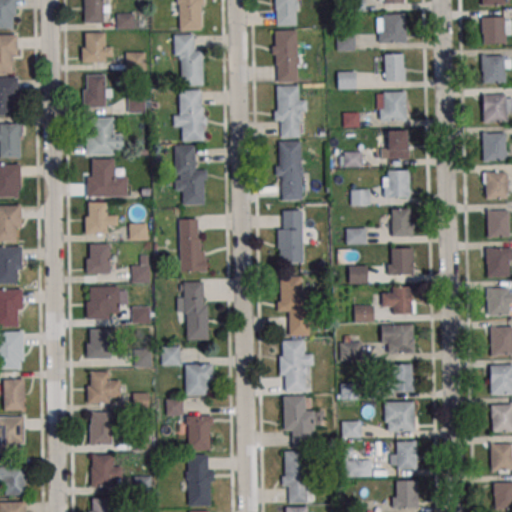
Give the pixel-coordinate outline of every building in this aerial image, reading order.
[(15,0),(0,0),(0,27),(15,27),(15,0)] [(83,0),(104,0),(105,21),(84,22),(83,0)] [(176,0),(197,0),(199,29),(178,30),(176,0)] [(273,0),(295,0),(296,25),(275,26),(273,0)] [(346,0),(363,0),(364,11),(346,11),(346,0)] [(115,13),(133,12),(133,29),(116,29),(115,13)] [(376,42),(404,42),(404,14),(376,14),(376,42)] [(481,17),(503,16),(504,42),(482,43),(481,17)] [(273,31),(294,30),(296,81),(275,82),(273,31)] [(109,32),(81,32),(81,62),(109,62),(109,32)] [(173,34),(192,33),(192,50),(201,50),(202,84),(181,85),(180,59),(178,59),(178,55),(173,55),(173,34)] [(336,34),(353,33),(354,51),(336,51),(336,34)] [(0,35),(15,35),(15,55),(11,55),(12,72),(0,72),(0,35)] [(125,52),(143,52),(143,69),(125,69),(125,52)] [(403,53),(383,53),(383,81),(403,81),(403,53)] [(481,56),(503,55),(503,81),(481,82),(481,56)] [(336,71),(354,71),(354,88),(337,89),(336,71)] [(85,74),(104,74),(105,106),(84,107),(83,89),(85,89),(85,74)] [(0,77),(17,77),(18,98),(12,98),(12,115),(0,115),(0,77)] [(276,86),(297,85),(297,99),(305,99),(305,111),(298,112),(299,136),(280,137),(279,119),(273,120),(273,110),(277,110),(276,86)] [(178,89),(179,114),(172,115),(173,126),(181,126),(182,140),(202,140),(202,124),(205,124),(205,116),(202,116),(202,105),(200,105),(199,89),(178,89)] [(404,91),(376,91),(376,119),(404,119),(404,91)] [(127,95),(144,95),(145,112),(127,112),(127,95)] [(482,95),(505,95),(505,121),(483,121),(482,95)] [(86,155),(122,154),(121,133),(112,133),(112,117),(86,117),(86,155)] [(21,123),(0,123),(0,157),(21,157),(21,123)] [(407,159),(407,130),(380,130),(380,159),(407,159)] [(482,133),(504,133),(505,159),(483,159),(482,133)] [(277,141),(299,140),(300,198),(281,199),(280,175),(274,175),(274,166),(278,166),(277,141)] [(174,146),(193,145),(193,170),(206,169),(206,179),(203,179),(204,204),(183,204),(182,189),(174,190),(174,179),(182,179),(182,178),(180,178),(179,174),(175,174),(174,146)] [(343,152),(360,151),(361,166),(343,167),(343,152)] [(90,159),(112,158),(113,176),(125,176),(125,195),(86,196),(86,176),(91,176),(90,159)] [(21,163),(0,163),(0,197),(21,197),(21,163)] [(386,171),(407,170),(408,197),(382,197),(382,177),(386,177),(386,171)] [(484,172),(506,171),(507,197),(485,198),(484,172)] [(349,189),(367,188),(368,204),(350,205),(349,189)] [(87,202),(106,201),(106,214),(116,214),(116,224),(106,224),(106,232),(85,232),(84,217),(88,217),(87,202)] [(0,203),(21,203),(22,224),(16,224),(16,241),(0,241),(0,203)] [(410,236),(410,208),(389,208),(389,236),(410,236)] [(300,210),(301,262),(279,262),(279,248),(277,248),(276,229),(282,229),(282,210),(300,210)] [(486,211),(508,210),(509,236),(487,237),(486,211)] [(177,218),(178,271),(205,271),(205,258),(203,258),(203,250),(199,250),(199,237),(197,238),(196,218),(177,218)] [(128,223),(145,223),(146,239),(128,240),(128,223)] [(345,228),(364,227),(364,243),(345,244),(345,228)] [(88,243),(108,242),(109,273),(85,273),(85,258),(88,258),(88,243)] [(0,246),(22,246),(22,266),(16,266),(17,283),(0,283),(0,246)] [(411,248),(387,248),(387,275),(411,275),(411,248)] [(485,249),(507,249),(508,275),(486,275),(485,249)] [(131,265),(148,265),(148,282),(131,282),(131,265)] [(348,266),(365,265),(366,283),(348,284),(348,266)] [(287,311),(288,336),(305,335),(303,276),(278,277),(279,311),(287,311)] [(182,297),(182,282),(201,281),(202,305),(206,305),(207,340),(186,340),(185,314),(183,314),(183,312),(176,312),(175,297),(182,297)] [(88,287),(108,286),(109,317),(85,317),(85,302),(88,302),(88,287)] [(389,287),(389,290),(381,290),(381,306),(391,306),(391,314),(412,314),(412,287),(389,287)] [(0,289),(22,289),(23,309),(17,309),(17,326),(0,326),(0,289)] [(485,289),(508,289),(508,314),(486,315),(485,289)] [(352,305),(372,305),(373,321),(353,321),(352,305)] [(131,306),(149,306),(149,323),(131,323),(131,306)] [(413,324),(380,324),(380,352),(413,352),(413,324)] [(490,328),(511,327),(511,353),(491,354),(490,328)] [(88,328),(108,328),(109,358),(86,359),(85,343),(89,343),(88,328)] [(0,368),(23,368),(23,331),(0,330),(0,368)] [(281,340),(302,339),(303,354),(311,353),(311,365),(303,365),(303,390),(284,391),(284,374),(279,374),(278,355),(281,355),(281,340)] [(338,342),(360,342),(360,360),(338,361),(338,342)] [(160,346),(178,346),(178,364),(160,364),(160,346)] [(132,349),(150,349),(150,367),(132,367),(132,349)] [(184,364),(211,363),(211,382),(207,382),(208,394),(185,395),(184,364)] [(412,391),(412,364),(391,364),(391,391),(412,391)] [(490,365),(511,365),(511,393),(491,394),(490,365)] [(89,371),(109,370),(110,401),(86,401),(86,386),(89,386),(89,371)] [(0,396),(2,397),(2,410),(24,410),(24,378),(0,378),(0,396)] [(282,395),(303,395),(303,410),(313,410),(313,430),(311,430),(311,446),(291,447),(290,430),(283,430),(282,395)] [(166,399),(166,413),(180,413),(180,399),(166,399)] [(384,401),(384,431),(412,431),(412,401),(384,401)] [(490,406),(511,405),(511,431),(491,432),(490,406)] [(90,411),(112,410),(113,444),(89,445),(88,424),(90,424),(90,411)] [(185,416),(211,415),(211,425),(208,425),(208,449),(188,450),(187,424),(185,424),(185,416)] [(0,416),(0,453),(24,453),(23,416),(0,416)] [(341,437),(359,437),(359,420),(341,421),(341,437)] [(131,434),(149,433),(150,451),(131,451),(131,434)] [(415,469),(415,442),(391,442),(391,469),(415,469)] [(489,444),(511,444),(511,470),(490,470),(489,444)] [(284,452),(285,503),(309,502),(308,451),(284,452)] [(91,453),(113,453),(114,487),(90,487),(90,466),(91,466),(91,453)] [(187,454),(207,454),(207,470),(212,470),(213,481),(209,481),(209,505),(188,506),(187,479),(185,479),(185,471),(187,471),(187,454)] [(343,460),(343,476),(370,476),(370,460),(343,460)] [(24,465),(0,465),(0,484),(1,484),(1,495),(24,495),(24,465)] [(132,475),(151,475),(151,493),(133,493),(132,475)] [(391,507),(418,507),(418,480),(391,480),(391,507)] [(492,482),(511,482),(511,508),(493,508),(492,482)] [(109,511),(109,498),(89,498),(88,511),(109,511)] [(0,501),(0,511),(24,511),(24,502),(0,501)]
